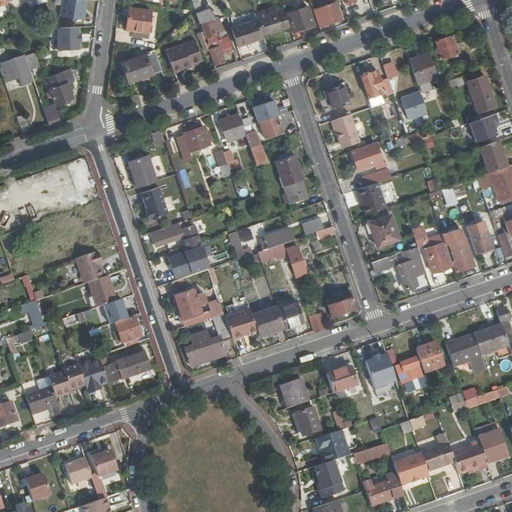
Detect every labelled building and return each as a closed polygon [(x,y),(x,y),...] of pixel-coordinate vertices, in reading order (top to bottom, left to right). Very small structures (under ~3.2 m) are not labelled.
[(86,0),(62,0),(61,16),(84,19),(86,0)] [(194,11),(213,65),(223,62),(219,47),(231,43),(228,34),(220,37),(218,31),(221,31),(213,7),(204,10),(201,0),(190,0),(192,3),(194,10),(194,11)] [(312,10),(318,25),(340,18),(335,2),(312,10)] [(286,19),(289,27),(291,31),(313,24),(307,7),(287,13),(288,18),(286,19)] [(130,8),(126,29),(148,33),(151,12),(130,8)] [(257,20),(262,34),(268,32),(271,31),(271,34),(289,27),(286,19),(284,11),(275,14),(273,8),(255,14),(257,20)] [(257,20),(229,30),(235,46),(245,43),(244,40),(262,34),(257,20)] [(79,25),(56,26),(57,48),(80,48),(79,25)] [(262,34),(244,40),(245,43),(263,37),(262,34)] [(435,48),(437,54),(440,53),(441,58),(458,53),(453,36),(436,42),(438,47),(435,48)] [(165,51),(172,73),(180,70),(179,68),(189,65),(201,61),(194,41),(181,45),(183,50),(174,53),(172,48),(165,51)] [(129,61),(136,79),(161,71),(155,52),(129,61)] [(25,57),(29,70),(40,67),(35,53),(25,57)] [(409,60),(417,84),(435,77),(428,54),(409,60)] [(0,69),(5,83),(19,78),(31,74),(29,70),(25,57),(2,65),(0,65),(0,69)] [(137,81),(129,61),(121,64),(128,85),(137,81)] [(391,63),(382,66),(387,79),(396,76),(391,63)] [(70,71),(47,79),(51,90),(48,95),(49,98),(54,100),(56,106),(74,100),(69,85),(75,83),(70,71)] [(362,76),(369,98),(380,94),(381,96),(382,97),(392,94),(387,79),(380,81),(376,71),(362,76)] [(21,86),(33,81),(31,74),(19,78),(21,86)] [(463,75),(444,82),(446,88),(466,82),(463,75)] [(466,82),(476,112),(494,106),(484,75),(466,82)] [(327,90),(329,97),(327,98),(331,110),(349,103),(343,85),(327,90)] [(401,99),(407,117),(426,110),(420,92),(401,99)] [(13,106),(19,124),(26,121),(20,104),(13,106)] [(50,128),(59,125),(53,107),(43,110),(50,128)] [(333,128),(335,133),(338,141),(339,141),(341,147),(358,141),(356,135),(357,135),(349,113),(329,120),(332,128),(333,128)] [(220,121),(227,141),(246,135),(239,115),(220,121)] [(259,122),(265,138),(283,132),(277,116),(259,122)] [(490,116),(469,124),(475,142),(496,135),(490,116)] [(190,151),(210,144),(204,127),(184,134),(185,135),(177,138),(184,160),(192,157),(190,151)] [(407,136),(409,142),(410,143),(420,139),(434,135),(432,127),(407,136)] [(151,133),(155,144),(164,140),(160,130),(151,133)] [(246,135),(250,149),(261,145),(255,131),(246,135)] [(395,140),(398,147),(409,142),(407,136),(395,140)] [(479,147),(487,172),(508,165),(499,140),(479,147)] [(351,152),(357,171),(376,164),(382,162),(382,161),(375,143),(351,151),(351,152)] [(250,149),(256,166),(267,162),(261,145),(250,149)] [(215,154),(220,168),(224,166),(228,177),(232,176),(223,151),(215,154)] [(274,161),(283,187),(300,181),(303,181),(294,154),(274,161)] [(128,176),(133,190),(154,183),(146,158),(126,165),(129,176),(128,176)] [(492,185),(494,191),(502,188),(505,197),(511,194),(511,168),(511,164),(508,165),(487,172),(475,176),(480,189),(492,185)] [(383,171),(351,183),(354,190),(355,190),(375,183),(391,178),(388,170),(383,171)] [(426,181),(430,191),(438,188),(434,178),(426,181)] [(283,187),(290,204),(307,198),(300,181),(283,187)] [(355,190),(364,215),(384,208),(375,183),(355,190)] [(442,188),(447,202),(455,199),(450,185),(442,188)] [(494,191),(497,200),(505,197),(502,188),(494,191)] [(145,210),(144,211),(143,212),(146,220),(148,221),(165,215),(156,189),(139,195),(142,205),(143,204),(145,210)] [(95,202),(92,195),(78,200),(81,207),(95,202)] [(16,202),(0,207),(0,219),(3,228),(23,222),(16,202)] [(503,221),(507,235),(511,233),(511,211),(505,214),(507,220),(503,221)] [(366,223),(375,247),(397,239),(389,215),(366,223)] [(301,224),(305,236),(316,232),(323,230),(319,219),(301,224)] [(468,237),(474,253),(490,247),(484,232),(480,219),(464,224),(468,237)] [(408,226),(415,247),(420,245),(425,243),(424,240),(418,223),(408,226)] [(176,225),(150,234),(155,247),(182,238),(186,250),(200,245),(191,226),(178,231),(176,225)] [(241,238),(245,248),(250,246),(257,243),(259,250),(260,252),(282,244),(294,240),(290,228),(263,237),(263,238),(259,240),(254,227),(237,233),(239,239),(241,238)] [(316,232),(319,240),(335,234),(332,227),(323,230),(316,232)] [(448,243),(453,260),(451,261),(455,272),(472,266),(463,238),(461,239),(457,229),(439,235),(443,245),(448,243)] [(495,235),(501,251),(502,253),(510,250),(504,232),(495,235)] [(425,243),(426,248),(439,244),(442,242),(439,235),(437,236),(424,240),(425,243)] [(250,246),(253,251),(259,250),(257,243),(250,246)] [(424,257),(430,272),(447,266),(442,251),(439,244),(426,248),(422,250),(424,257)] [(286,249),(288,255),(298,252),(296,245),(286,249)] [(175,282),(191,276),(189,269),(204,263),(198,248),(167,259),(175,282)] [(401,252),(405,263),(399,264),(398,260),(390,263),(393,272),(396,271),(403,289),(415,285),(409,267),(420,264),(414,248),(401,252)] [(101,266),(97,252),(74,260),(83,285),(87,284),(104,278),(100,267),(101,266)] [(288,255),(296,277),(305,274),(298,252),(288,255)] [(370,263),(373,272),(387,267),(384,258),(370,263)] [(208,269),(213,283),(217,281),(212,268),(208,269)] [(169,276),(155,281),(157,288),(171,283),(169,276)] [(107,277),(104,278),(87,284),(96,309),(116,302),(107,277)] [(181,322),(203,315),(200,307),(206,305),(203,295),(197,297),(194,290),(173,298),(181,322)] [(330,304),(327,305),(330,316),(355,307),(349,290),(335,295),(336,300),(329,302),(330,304)] [(40,291),(32,293),(35,302),(42,299),(40,291)] [(44,327),(35,302),(28,304),(37,330),(39,329),(44,327)] [(222,314),(218,302),(210,305),(214,317),(222,314)] [(277,309),(283,327),(283,328),(302,322),(296,303),(277,309)] [(256,330),(258,335),(283,327),(277,309),(276,306),(251,315),(255,327),(256,330)] [(495,311),(499,323),(509,320),(505,308),(495,311)] [(97,316),(95,310),(82,314),(85,320),(97,316)] [(249,310),(231,317),(239,335),(243,334),(242,332),(255,327),(251,315),(249,310)] [(222,314),(214,317),(211,318),(218,337),(208,341),(205,332),(190,337),(194,347),(184,350),(190,367),(225,355),(219,340),(230,336),(222,314)] [(308,318),(312,332),(323,328),(319,314),(308,318)] [(100,322),(97,316),(85,320),(87,326),(100,322)] [(123,349),(131,346),(129,341),(140,338),(134,319),(115,325),(123,349)] [(472,335),(479,355),(507,346),(507,345),(500,326),(472,335)] [(39,329),(37,330),(32,331),(35,341),(36,343),(43,341),(39,329)] [(35,341),(32,331),(17,336),(20,346),(35,341)] [(445,347),(450,361),(459,358),(461,364),(469,361),(474,374),(484,371),(479,355),(472,335),(456,341),(457,343),(445,347)] [(415,348),(423,371),(442,365),(434,342),(415,348)] [(107,366),(113,382),(149,370),(141,349),(129,353),(130,358),(107,366)] [(391,351),(385,353),(386,355),(389,364),(395,362),(391,351)] [(389,364),(386,355),(378,358),(372,360),(364,363),(374,391),(385,387),(384,385),(395,381),(389,364)] [(413,358),(398,364),(399,365),(400,367),(395,369),(401,384),(421,376),(413,358)] [(99,386),(107,383),(100,365),(98,359),(77,366),(84,386),(87,394),(96,391),(95,388),(99,386)] [(84,386),(77,366),(62,371),(63,373),(47,379),(50,387),(54,399),(70,394),(69,391),(84,386)] [(109,384),(113,382),(107,366),(103,367),(109,384)] [(326,381),(331,395),(332,399),(356,391),(350,373),(326,381)] [(279,387),(286,410),(307,404),(299,381),(279,387)] [(54,417),(60,415),(54,399),(50,387),(25,396),(32,416),(51,409),(54,417)] [(496,390),(498,395),(507,392),(505,387),(496,390)] [(473,389),(461,393),(464,401),(476,397),(473,389)] [(476,397),(464,401),(466,406),(498,395),(496,390),(492,392),(476,397)] [(0,427),(16,422),(10,402),(6,404),(6,401),(0,403),(0,427)] [(469,411),(474,426),(484,423),(479,408),(469,411)] [(295,415),(302,437),(320,431),(312,410),(295,415)] [(335,427),(351,425),(350,417),(341,418),(340,410),(333,411),(335,427)] [(408,420),(412,429),(425,425),(426,424),(423,415),(408,420)] [(377,417),(370,420),(374,433),(382,431),(377,417)] [(496,423),(476,428),(477,433),(497,428),(496,423)] [(412,429),(415,439),(428,434),(425,425),(412,429)] [(340,432),(316,440),(315,441),(319,451),(320,451),(324,464),(348,455),(340,432)] [(478,442),(483,458),(490,456),(492,460),(506,455),(499,435),(478,442)] [(478,469),(487,467),(483,458),(478,442),(477,440),(469,442),(470,445),(450,452),(454,461),(458,474),(466,471),(478,467),(478,469)] [(353,453),(356,464),(390,454),(386,443),(353,453)] [(420,454),(426,470),(454,461),(450,452),(448,443),(419,452),(420,454)] [(109,451),(103,453),(98,455),(97,452),(89,455),(97,480),(117,474),(109,451)] [(420,454),(392,463),(395,473),(399,486),(428,476),(426,470),(420,454)] [(95,490),(83,457),(75,460),(76,462),(71,463),(65,465),(76,497),(95,490)] [(320,476),(325,492),(343,487),(337,471),(320,476)] [(387,482),(372,487),(370,480),(362,483),(369,505),(378,503),(392,497),(402,494),(399,486),(395,473),(385,476),(387,482)] [(29,494),(32,502),(49,496),(42,475),(32,478),(31,476),(24,478),(29,494)] [(81,507),(82,511),(109,511),(105,499),(98,501),(81,507)] [(321,505),(324,511),(339,511),(336,500),(321,505)]
